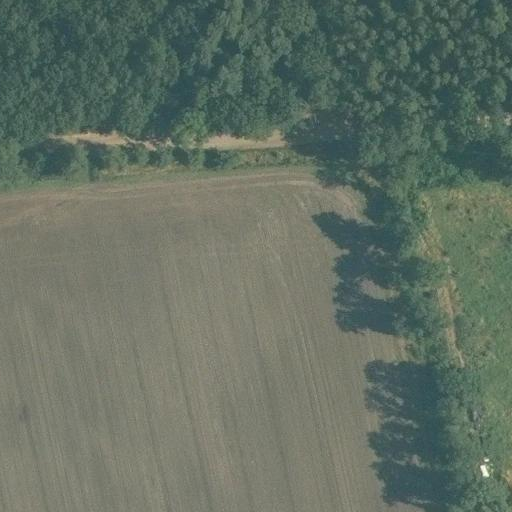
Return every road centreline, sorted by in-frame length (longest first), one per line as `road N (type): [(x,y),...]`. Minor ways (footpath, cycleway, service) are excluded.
road 1 (track): [(0,158),(323,135)]
road 2 (track): [(511,114),(323,135)]
road 3 (track): [(323,135),(310,0)]
